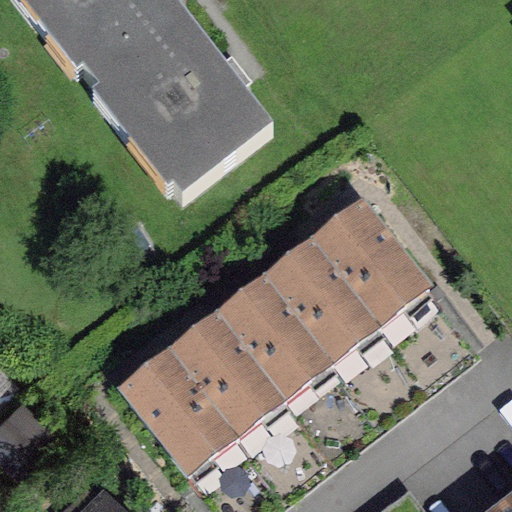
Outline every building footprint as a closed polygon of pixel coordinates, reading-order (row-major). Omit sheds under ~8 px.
[(21,0),(91,89),(180,20),(164,0),(21,0)] [(180,20),(91,89),(183,206),(272,137),(180,20)] [(372,220),(325,256),(389,340),(436,304),(372,220)] [(325,256),(274,297),(337,381),(389,340),(325,256)] [(274,297),(226,333),(290,417),(337,381),(274,297)] [(226,333),(175,372),(239,456),(290,417),(226,333)] [(175,372),(128,408),(191,492),(239,456),(175,372)]
